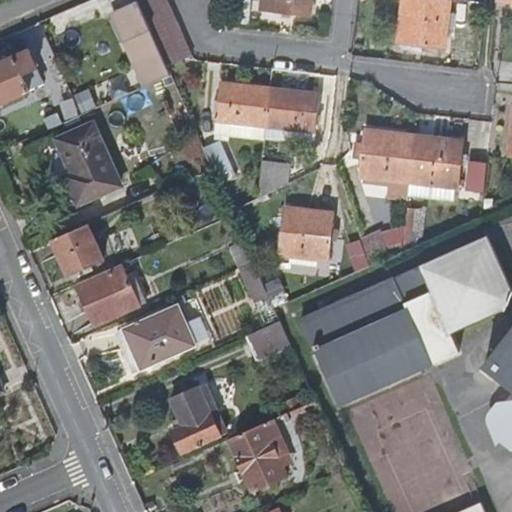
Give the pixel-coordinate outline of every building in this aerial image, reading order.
[(164,0),(135,0),(139,7),(169,74),(192,64),(164,0)] [(313,17),(315,0),(278,0),(277,14),(313,17)] [(444,4),(414,0),(403,0),(399,48),(446,53),(447,42),(450,18),(452,5),(444,4)] [(135,67),(146,93),(172,82),(169,74),(139,7),(114,19),(126,46),(132,44),(141,64),(135,67)] [(264,11),(251,11),(250,21),(263,22),(264,11)] [(450,18),(447,42),(453,42),(456,19),(450,18)] [(0,107),(44,87),(30,56),(0,69),(0,107)] [(261,128),(266,92),(220,86),(218,97),(214,96),(212,114),(217,115),(215,123),(218,124),(261,128)] [(318,98),(266,92),(261,128),(314,134),(318,98)] [(76,101),(84,121),(99,114),(91,95),(76,101)] [(50,135),(64,129),(59,118),(45,125),(50,135)] [(261,128),(218,124),(216,138),(259,142),(261,128)] [(261,128),(259,142),(314,147),(314,134),(261,128)] [(120,191),(93,131),(57,146),(72,179),(66,183),(78,209),(120,191)] [(375,183),(407,187),(413,141),(367,135),(362,182),(375,183)] [(413,141),(407,187),(458,193),(460,193),(465,147),(413,141)] [(234,174),(227,157),(222,145),(204,153),(209,165),(213,175),(221,191),(238,183),(234,174)] [(284,166),(257,162),(252,197),(282,183),(284,166)] [(476,196),(479,168),(472,167),(470,196),(476,196)] [(407,187),(375,183),(373,192),(395,194),(393,204),(405,205),(405,201),(407,187)] [(458,193),(407,187),(405,201),(456,207),(458,193)] [(417,214),(404,211),(399,246),(398,256),(414,249),(417,214)] [(330,264),(335,218),(286,212),(282,258),(293,259),(320,263),(330,264)] [(88,229),(52,245),(67,280),(103,265),(88,229)] [(387,235),(370,243),(379,265),(398,256),(399,246),(387,251),(387,235)] [(504,313),(510,295),(487,240),(300,324),(338,410),(346,407),(428,370),(458,356),(451,338),(504,313)] [(255,268),(246,248),(233,255),(242,274),(255,268)] [(319,272),(320,263),(293,259),(292,269),(319,272)] [(255,268),(242,274),(257,307),(270,301),(267,296),(255,268)] [(140,309),(124,274),(81,293),(96,329),(140,309)] [(279,291),(267,296),(270,301),(274,312),(286,307),(279,291)] [(180,314),(128,335),(144,373),(196,351),(180,314)] [(259,367),(292,353),(281,327),(248,342),(259,367)] [(511,511),(511,334),(483,371),(511,394),(511,400),(506,407),(504,404),(495,406),(495,413),(489,412),(489,423),(485,428),(497,437),(497,444),(505,443),(505,449),(511,449),(511,511)] [(144,373),(128,335),(119,338),(135,376),(144,373)] [(227,436),(212,401),(203,405),(198,395),(171,406),(181,431),(173,436),(182,457),(227,436)] [(316,406),(285,420),(288,427),(319,413),(316,406)] [(230,445),(237,461),(252,495),(287,479),(284,472),(298,466),(278,423),(230,445)] [(485,511),(479,498),(447,511),(485,511)]
